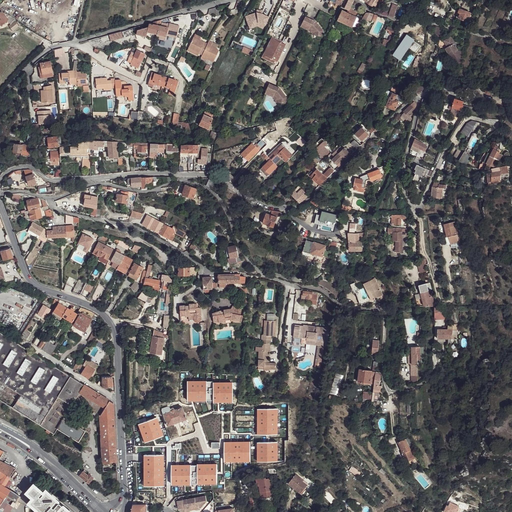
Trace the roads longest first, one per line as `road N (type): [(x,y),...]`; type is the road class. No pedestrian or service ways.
road 1 (residential): [(447,148),(418,209),(403,191),(417,99),(296,206),(261,202),(209,175),(60,180),(25,166),(0,182)]
road 2 (tertiary): [(0,204),(31,283),(91,307),(116,334),(123,488)]
road 3 (residential): [(49,199),(98,183),(145,191),(188,180),(217,196),(251,265),(289,284)]
road 4 (residential): [(199,266),(140,228),(61,211),(49,199)]
road 5 (unclassified): [(223,0),(75,41)]
road 6 (secondary): [(0,429),(103,511)]
road 7 (track): [(384,313),(385,387),(397,391),(431,375)]
